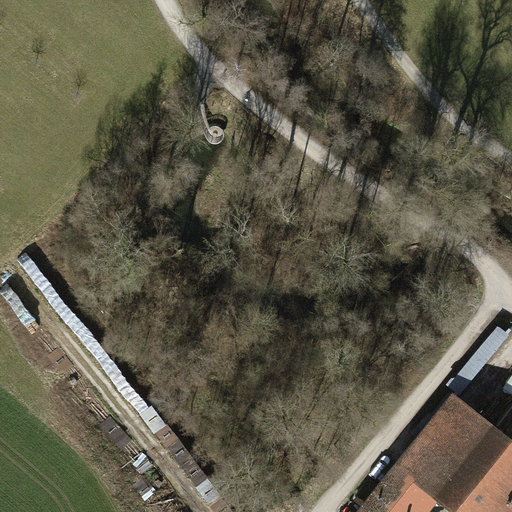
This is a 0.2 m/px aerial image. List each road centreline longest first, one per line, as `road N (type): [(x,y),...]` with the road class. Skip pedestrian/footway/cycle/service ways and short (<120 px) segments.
road 1 (track): [(511,297),(206,60),(165,0)]
road 2 (track): [(315,511),(499,281)]
road 3 (track): [(366,0),(456,124),(511,155)]
